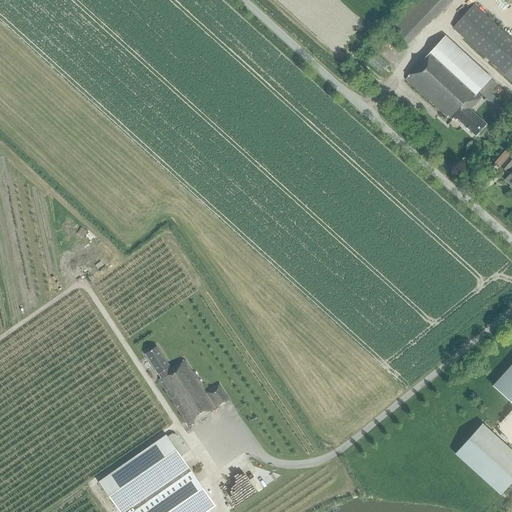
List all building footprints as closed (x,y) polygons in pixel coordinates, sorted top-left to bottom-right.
[(417,0),(391,27),(408,44),(433,17),(435,19),(453,0),(417,0)] [(511,39),(473,4),(452,27),(511,81),(511,39)] [(483,96),(478,92),(491,78),(445,36),(405,80),(447,117),(448,116),(452,120),(455,117),(464,126),(469,130),(476,136),(486,124),(470,110),(481,97),(481,98),(483,96)] [(374,54),(366,63),(380,74),(387,65),(374,54)] [(356,76),(361,81),(365,77),(359,72),(356,76)] [(491,78),(479,92),(485,97),(497,84),(491,78)] [(511,186),(511,160),(509,158),(501,167),(506,172),(508,171),(511,174),(505,180),(511,186)] [(190,427),(230,401),(219,385),(206,394),(185,360),(171,369),(157,347),(146,354),(161,379),(159,380),(190,427)] [(511,366),(493,387),(511,404),(511,366)] [(511,481),(511,450),(482,424),(455,454),(500,495),(511,481)] [(99,482),(119,511),(207,511),(216,507),(180,455),(184,452),(185,448),(175,435),(171,434),(167,437),(166,435),(99,482)] [(255,475),(261,472),(255,459),(248,462),(255,475)]
